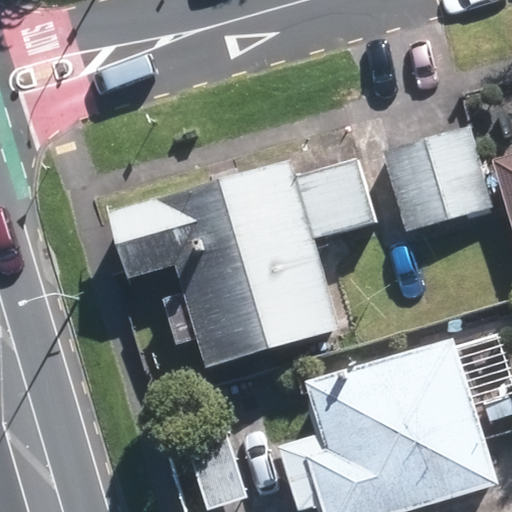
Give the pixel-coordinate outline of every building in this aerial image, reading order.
[(492,212),(466,133),(379,161),(404,240),(492,212)] [(511,159),(485,167),(511,257),(511,159)] [(308,249),(381,227),(361,160),(289,182),(286,171),(103,225),(122,289),(169,275),(200,377),(334,337),(308,249)] [(432,511),(491,495),(447,349),(293,395),(308,443),(270,455),(286,511),(432,511)] [(203,511),(242,503),(226,431),(181,441),(196,511),(203,511)]
